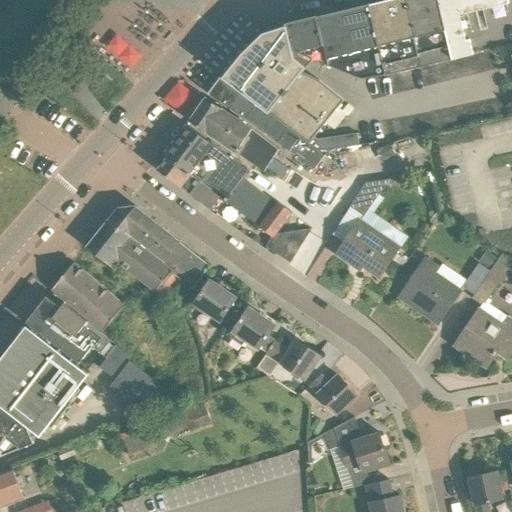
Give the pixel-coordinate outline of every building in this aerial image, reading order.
[(387,77),(422,69),(421,67),(404,0),(388,0),(371,4),(370,4),(384,65),(386,75),(387,75),(387,77)] [(422,69),(453,61),(437,0),(404,0),(421,67),(422,69)] [(509,3),(508,0),(437,0),(453,61),(475,56),(471,39),(467,40),(461,15),(509,3)] [(362,79),(386,75),(384,65),(370,4),(369,4),(369,5),(317,18),(329,65),(362,79)] [(329,65),(317,18),(317,16),(288,24),(294,51),(298,52),(298,53),(329,65)] [(222,76),(223,76),(311,142),(315,138),(345,98),(328,84),(320,78),(302,73),(306,68),(294,58),(288,23),(263,30),(239,54),(222,76)] [(301,136),(292,129),(222,76),(209,94),(225,106),(315,170),(326,156),(304,139),(301,136)] [(281,150),(223,109),(206,97),(190,121),(264,173),(281,150)] [(251,172),(204,137),(188,124),(165,154),(169,157),(220,197),(272,236),(266,247),(291,263),(313,230),(278,234),(294,213),(279,201),(278,203),(246,179),(251,172)] [(315,138),(311,142),(318,147),(325,149),(359,135),(355,124),(318,140),(315,138)] [(210,209),(220,197),(169,157),(159,170),(210,209)] [(367,182),(352,207),(365,217),(372,206),(373,207),(378,199),(377,199),(391,179),(367,182)] [(53,289),(58,293),(111,340),(124,351),(203,259),(137,206),(119,208),(53,289)] [(380,278),(403,247),(362,217),(337,254),(354,266),(357,261),(380,276),(379,277),(380,278)] [(479,262),(490,269),(497,259),(486,251),(479,262)] [(511,350),(511,316),(510,315),(509,316),(490,304),(492,300),(489,298),(509,269),(511,270),(511,259),(503,254),(492,271),(475,295),(473,298),(484,305),(455,346),(487,367),(502,344),(511,350)] [(441,322),(463,289),(438,272),(442,267),(427,257),(399,297),(411,305),(414,302),(441,320),(440,321),(441,322)] [(464,287),(475,295),(492,271),(480,263),(464,287)] [(220,322),(226,315),(237,298),(211,280),(194,305),(220,322)] [(42,435),(90,374),(76,363),(92,345),(101,352),(111,340),(102,332),(58,293),(29,329),(25,326),(23,325),(19,336),(13,347),(6,357),(0,364),(0,407),(18,421),(29,430),(29,429),(32,428),(42,435)] [(259,350),(261,348),(269,336),(276,325),(250,308),(230,337),(244,347),(247,342),(259,350)] [(261,348),(267,353),(275,341),(269,336),(261,348)] [(304,381),(309,372),(321,356),(298,340),(290,351),(275,341),(267,353),(266,355),(304,381)] [(258,367),(268,374),(272,368),(270,362),(265,358),(258,367)] [(129,419),(175,396),(131,362),(111,388),(129,419)] [(336,414),(343,408),(357,395),(340,376),(330,384),(321,375),(310,385),(336,414)] [(205,400),(165,413),(173,436),(212,421),(205,400)] [(0,457),(35,443),(29,430),(18,421),(0,407),(0,457)] [(380,433),(362,438),(356,417),(309,442),(310,462),(313,462),(313,464),(333,450),(333,449),(335,448),(348,489),(366,485),(366,484),(373,483),(369,471),(391,464),(380,433)] [(311,431),(319,436),(326,424),(319,419),(311,431)] [(153,443),(146,425),(123,433),(131,455),(155,447),(153,443)] [(271,475),(293,473),(292,454),(269,456),(271,475)] [(0,507),(24,498),(13,468),(0,472),(0,507)] [(504,499),(502,490),(499,479),(497,472),(470,478),(478,511),(489,511),(488,503),(504,499)] [(499,479),(502,490),(509,488),(507,477),(499,479)] [(404,511),(403,507),(400,495),(394,496),(390,479),(373,483),(366,484),(366,485),(372,511),(404,511)] [(53,511),(49,500),(17,511),(53,511)]
